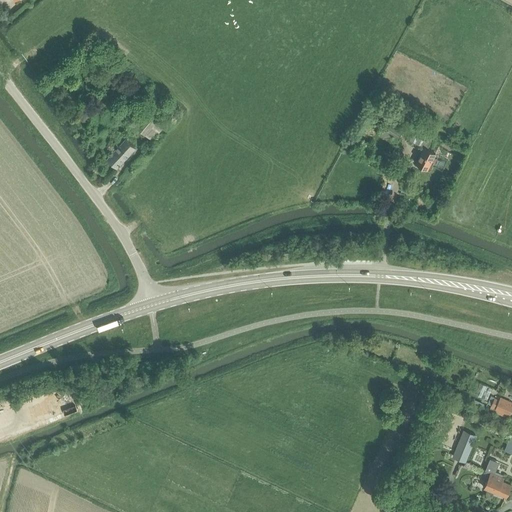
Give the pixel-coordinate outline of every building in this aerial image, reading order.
[(136,127),(152,140),(165,125),(149,112),(136,127)] [(401,130),(399,129),(403,123),(394,117),(390,123),(386,130),(396,137),(401,130)] [(417,124),(409,140),(424,147),(416,163),(427,169),(435,153),(427,149),(429,144),(424,141),(430,131),(417,124)] [(129,154),(135,147),(121,135),(115,141),(119,145),(107,158),(117,167),(129,154)] [(396,144),(391,152),(396,155),(401,146),(396,144)] [(477,395),(489,397),(492,385),(480,382),(477,395)] [(495,397),(491,405),(510,414),(511,409),(511,404),(511,402),(511,401),(500,397),(499,399),(495,397)] [(464,430),(453,457),(465,461),(476,435),(464,430)] [(490,458),(483,475),(488,477),(484,487),(506,497),(511,484),(502,481),(504,477),(493,473),(498,462),(490,458)]
